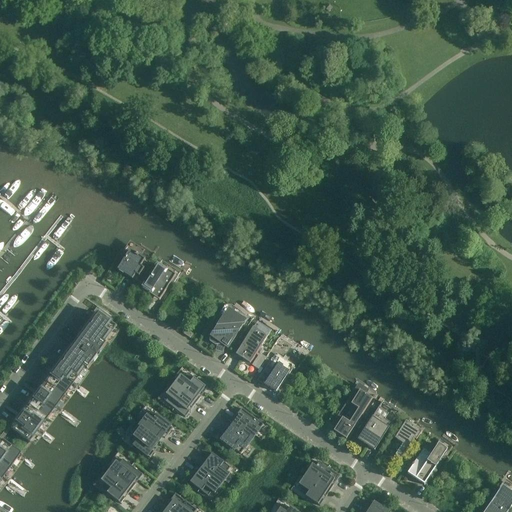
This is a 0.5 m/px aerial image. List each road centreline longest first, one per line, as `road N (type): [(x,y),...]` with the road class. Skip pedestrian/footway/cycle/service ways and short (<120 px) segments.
road 1 (residential): [(235,385),(97,293),(81,294),(0,401)]
road 2 (residential): [(367,473),(235,385)]
road 3 (residential): [(141,511),(235,385)]
